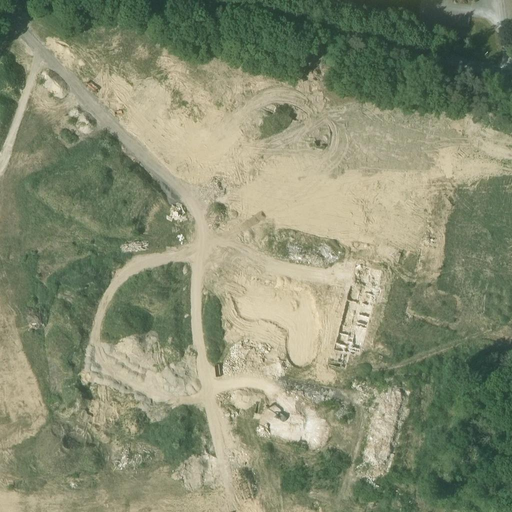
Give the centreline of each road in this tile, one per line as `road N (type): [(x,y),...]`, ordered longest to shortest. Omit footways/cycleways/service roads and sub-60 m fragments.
road 1 (unclassified): [(501,75),(217,0)]
road 2 (unknown): [(209,373),(367,400)]
